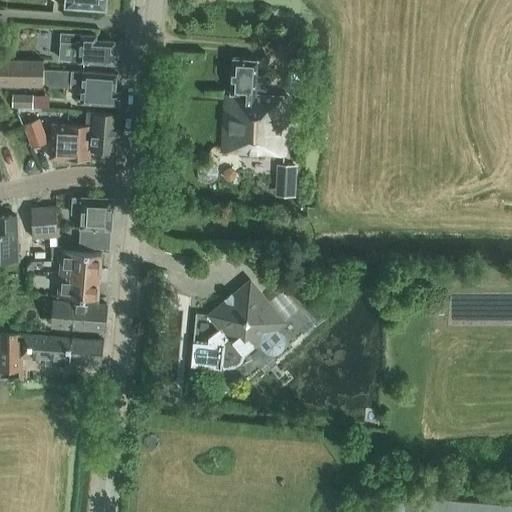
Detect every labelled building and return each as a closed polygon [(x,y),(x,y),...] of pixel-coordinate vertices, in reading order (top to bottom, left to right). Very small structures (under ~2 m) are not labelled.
[(114,64),(115,46),(114,46),(114,40),(96,39),(96,35),(81,34),(81,33),(60,32),(60,41),(76,42),(76,40),(80,41),(78,61),(114,64)] [(0,46),(9,47),(10,37),(0,36),(0,46)] [(42,58),(42,45),(14,45),(14,59),(42,58)] [(43,60),(12,59),(13,50),(0,49),(0,84),(42,86),(43,70),(43,60)] [(230,92),(225,92),(221,154),(227,155),(227,150),(279,153),(283,95),(267,94),(268,76),(256,76),(257,60),(232,58),(230,92)] [(80,102),(119,105),(120,91),(115,91),(116,73),(82,71),(71,70),(71,71),(55,70),(55,71),(43,70),(42,86),(54,86),(54,87),(69,88),(69,84),(81,85),(80,102)] [(32,107),(33,95),(12,94),(12,106),(32,107)] [(22,127),(39,120),(36,111),(16,111),(22,127)] [(86,122),(92,122),(90,149),(115,151),(118,113),(86,111),(86,122)] [(22,127),(31,149),(46,142),(39,120),(22,127)] [(52,124),(50,158),(89,159),(92,125),(52,124)] [(217,175),(217,171),(217,167),(215,165),(213,164),(211,162),(208,162),(206,162),(203,162),(201,164),(199,166),(197,171),(197,173),(198,175),(199,178),(201,180),(204,181),(206,181),(208,181),(212,181),(215,179),(217,175)] [(81,211),(79,238),(79,247),(109,248),(110,229),(112,198),(82,196),(81,197),(72,197),(71,210),(81,211)] [(32,238),(57,237),(56,206),(31,208),(31,207),(30,207),(32,238)] [(0,216),(0,259),(17,259),(16,216),(0,216)] [(61,249),(59,273),(99,276),(101,253),(61,249)] [(99,276),(59,273),(57,296),(97,299),(99,276)] [(281,321),(250,283),(211,314),(205,314),(217,329),(207,338),(207,343),(193,342),(191,365),(221,368),(221,366),(223,366),(227,367),(230,367),(233,366),(235,365),(237,364),(239,363),(241,361),(242,358),(243,356),(244,354),(244,352),(253,344),(253,345),(256,343),(261,350),(266,353),(270,354),(275,354),(279,352),(281,349),(283,345),(283,340),(281,335),(275,327),(281,321)] [(288,285),(283,290),(297,308),(303,303),(288,285)] [(106,304),(51,299),(49,325),(63,326),(104,330),(106,304)] [(68,360),(68,362),(69,362),(70,350),(71,337),(0,331),(0,378),(21,378),(22,369),(23,356),(46,358),(45,364),(64,365),(65,359),(68,360)] [(87,338),(71,337),(70,350),(69,362),(101,365),(103,340),(87,338)] [(404,492),(404,496),(402,511),(387,511),(384,511),(511,511),(511,504),(435,499),(435,503),(405,500),(405,492),(404,492)]
